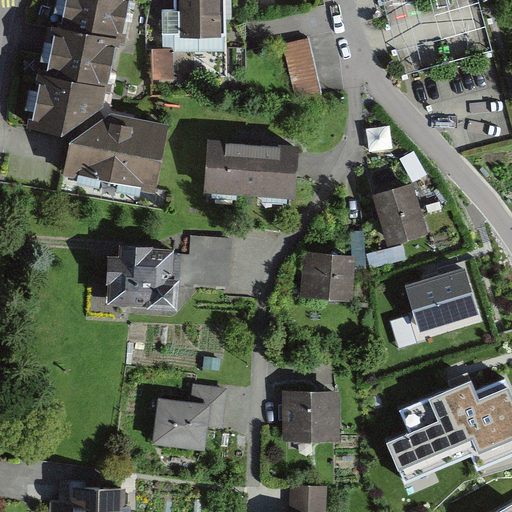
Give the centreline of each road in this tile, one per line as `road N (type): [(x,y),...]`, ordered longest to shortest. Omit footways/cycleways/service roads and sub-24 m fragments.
road 1 (residential): [(357,60),(353,149),(267,273),(255,492)]
road 2 (residential): [(357,60),(511,231)]
